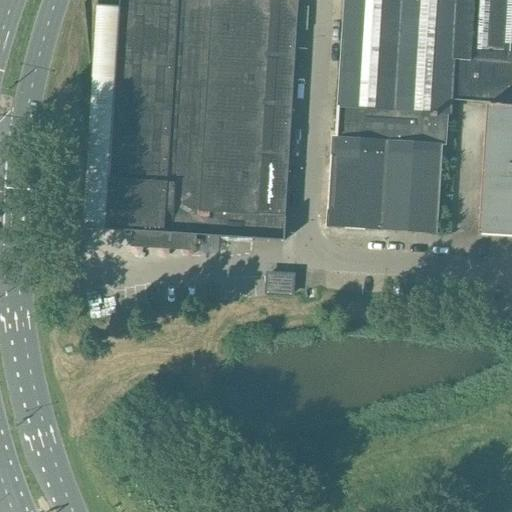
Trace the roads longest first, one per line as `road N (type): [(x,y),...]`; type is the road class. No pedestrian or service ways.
road 1 (secondary): [(71,511),(34,415),(9,260),(16,138),(51,0)]
road 2 (unclassified): [(450,268),(322,261),(307,252),(322,0)]
road 3 (unclassified): [(450,268),(460,123)]
